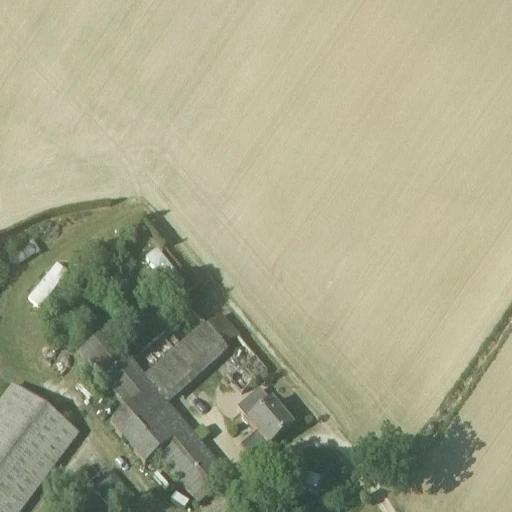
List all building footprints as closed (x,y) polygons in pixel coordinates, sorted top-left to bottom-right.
[(167,291),(180,282),(160,251),(147,259),(167,291)] [(57,266),(27,300),(39,311),(69,277),(57,266)] [(225,352),(228,350),(226,347),(235,338),(219,319),(206,331),(191,312),(130,364),(104,333),(77,355),(125,412),(109,426),(144,469),(155,459),(197,508),(229,482),(187,431),(184,433),(164,410),(226,354),(225,352)] [(0,511),(20,511),(77,436),(12,388),(0,403),(0,511)] [(291,431),(270,406),(248,424),(257,435),(239,449),(251,464),(291,431)] [(112,474),(86,497),(99,511),(117,511),(132,499),(112,474)]
